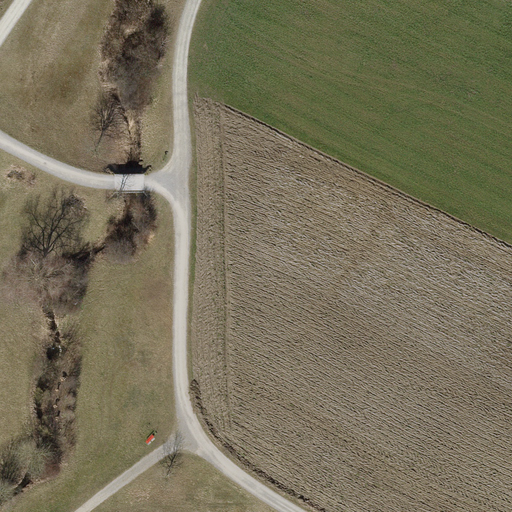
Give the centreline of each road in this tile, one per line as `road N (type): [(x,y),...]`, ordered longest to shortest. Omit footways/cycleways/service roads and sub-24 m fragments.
road 1 (track): [(195,0),(180,78),(180,364),(192,427)]
road 2 (track): [(83,511),(192,427),(218,462),(291,511)]
road 3 (track): [(183,184),(88,181),(0,141)]
